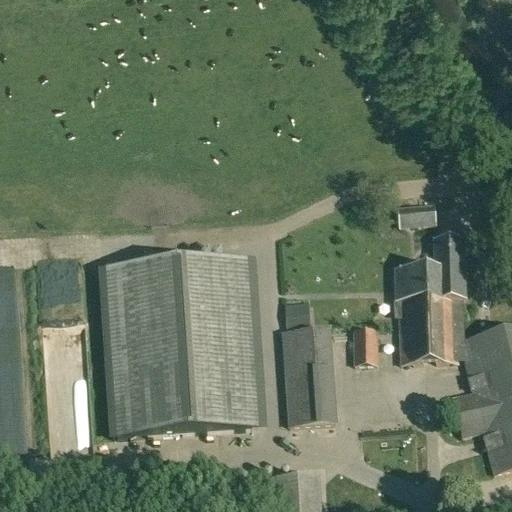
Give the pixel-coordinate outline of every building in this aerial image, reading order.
[(399,234),(435,231),(434,211),(398,213),(399,234)] [(435,272),(395,274),(396,305),(398,305),(401,368),(464,367),(463,303),(465,303),(463,243),(434,244),(435,272)] [(236,267),(124,275),(135,438),(247,431),(236,267)] [(511,333),(465,344),(464,367),(470,397),(451,402),(462,443),(482,440),(493,481),(511,476),(511,333)] [(336,430),(330,334),(281,338),(287,433),(336,430)] [(352,336),(352,345),(353,370),(380,369),(379,335),(352,336)] [(320,511),(319,481),(261,484),(262,511),(320,511)]
